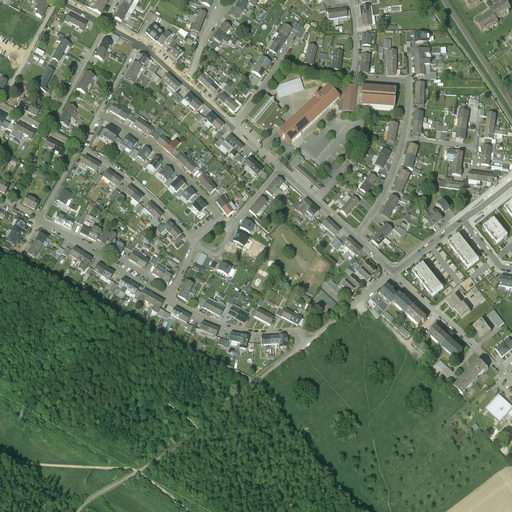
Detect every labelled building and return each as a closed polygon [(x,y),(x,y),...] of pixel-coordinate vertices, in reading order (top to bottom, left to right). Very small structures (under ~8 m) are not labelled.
[(42,3),(36,0),(34,3),(28,0),(25,0),(25,2),(33,6),(34,4),(36,5),(35,7),(45,12),(48,6),(42,2),(42,3)] [(132,3),(126,0),(125,0),(123,4),(129,8),(132,3)] [(463,0),(470,9),(480,3),(478,0),(463,0)] [(247,5),(241,1),(235,8),(241,13),(247,5)] [(491,13),(497,22),(506,15),(506,14),(508,12),(511,10),(505,1),(497,6),(498,7),(496,8),(496,7),(490,11),(491,13)] [(105,7),(98,3),(96,6),(91,3),(89,8),(100,15),(105,7)] [(129,8),(123,4),(120,9),(126,13),(129,8)] [(45,12),(35,7),(34,9),(38,11),(35,15),(41,19),(45,12)] [(369,7),(360,8),(361,17),(370,16),(369,7)] [(241,13),(235,8),(230,16),(236,20),(241,13)] [(126,13),(120,9),(117,15),(124,18),(126,13)] [(206,14),(196,10),(195,12),(194,13),(194,14),(194,16),(197,17),(197,18),(198,19),(203,21),(206,14)] [(345,10),(336,11),(337,19),(346,18),(346,12),(345,10)] [(336,11),(327,13),(328,20),(337,19),(336,11)] [(497,22),(491,13),(485,17),(486,18),(484,19),(483,19),(476,23),(482,32),(485,31),(488,29),(488,30),(498,24),(497,22)] [(78,19),(69,14),(65,22),(68,24),(67,26),(72,29),(74,26),(78,19)] [(370,16),(361,17),(362,27),(371,26),(370,16)] [(87,24),(78,19),(74,26),(80,29),(79,30),(83,32),(87,24)] [(131,27),(134,21),(128,19),(125,25),(131,27)] [(203,21),(198,19),(197,21),(196,21),(195,25),(201,27),(203,21)] [(302,27),(295,23),(292,28),(299,33),(302,27)] [(230,28),(224,24),(219,31),(227,37),(230,33),(228,32),(230,28)] [(201,27),(195,25),(194,27),(192,31),(198,33),(201,27)] [(163,36),(153,26),(146,34),(157,43),(163,36)] [(285,26),(279,35),(285,39),(291,30),(285,26)] [(184,38),(187,34),(180,28),(177,32),(184,38)] [(299,33),(296,37),(300,39),(304,31),(301,29),(299,33)] [(227,37),(219,31),(213,39),(219,43),(221,40),(226,44),(230,39),(227,37)] [(163,36),(157,43),(161,47),(165,43),(170,38),(166,33),(163,36)] [(279,35),(276,40),(273,38),(271,41),(274,43),(281,47),(286,40),(285,39),(279,35)] [(365,35),(363,35),(362,45),(370,46),(371,36),(371,35),(365,35)] [(427,35),(415,35),(416,44),(428,43),(427,35)] [(62,41),(59,39),(57,42),(61,44),(57,50),(63,53),(67,47),(70,49),(72,46),(68,44),(62,40),(62,41)] [(104,39),(99,48),(106,52),(109,46),(110,47),(112,43),(104,39)] [(172,39),(167,44),(173,49),(175,47),(180,41),(177,39),(175,42),(172,39)] [(213,41),(209,47),(214,51),(219,44),(213,41)] [(274,43),(269,51),(275,55),(281,47),(274,43)] [(343,47),(335,46),(333,61),(340,62),(343,47)] [(173,49),(169,54),(177,61),(183,54),(175,47),(173,49)] [(316,48),(308,47),(306,55),(314,57),(316,48)] [(106,52),(99,48),(94,57),(102,61),(104,58),(103,57),(106,52)] [(57,50),(52,60),(53,60),(50,65),(55,67),(57,63),(58,63),(63,53),(57,50)] [(425,50),(415,51),(415,59),(415,66),(424,66),(430,65),(429,61),(423,61),(423,55),(425,55),(425,50)] [(149,61),(139,55),(134,63),(145,69),(149,61)] [(314,57),(306,55),(304,64),(312,66),(314,57)] [(362,56),(361,55),(360,65),(368,66),(369,56),(362,56)] [(270,64),(262,58),(257,65),(265,71),(270,64)] [(333,61),(329,60),(328,64),(332,65),(331,70),(339,71),(340,62),(333,61)] [(145,69),(134,63),(125,79),(136,85),(145,69)] [(47,69),(42,78),(48,81),(53,72),(53,71),(55,67),(50,65),(48,69),(47,69)] [(265,71),(257,65),(252,73),(260,78),(265,71)] [(368,66),(360,65),(360,74),(367,75),(368,66)] [(424,66),(415,66),(416,74),(417,77),(424,76),(424,66)] [(395,67),(388,67),(387,76),(395,76),(398,76),(398,72),(395,72),(395,67)] [(94,76),(86,72),(81,81),(88,85),(88,84),(91,86),(94,81),(92,80),(94,76)] [(252,74),(246,81),(249,84),(247,87),(251,90),(259,80),(252,74)] [(174,81),(167,75),(162,81),(168,87),(174,81)] [(206,77),(205,78),(202,76),(198,81),(203,86),(208,80),(208,79),(206,77)] [(42,78),(39,85),(35,83),(33,86),(37,88),(43,91),(46,93),(48,90),(44,88),(48,81),(42,78)] [(274,86),(278,98),(303,90),(299,79),(274,86)] [(208,80),(203,86),(208,90),(213,85),(214,84),(211,81),(210,82),(208,80)] [(81,81),(77,90),(84,94),(86,91),(85,90),(88,85),(81,81)] [(180,87),(174,81),(168,87),(175,93),(180,87)] [(424,84),(416,84),(416,88),(416,90),(416,95),(424,95),(424,84)] [(215,88),(213,85),(208,90),(213,95),(217,90),(215,88)] [(361,88),(339,86),(339,90),(334,94),(327,87),(327,88),(317,97),(316,95),(312,98),(314,100),(286,126),(279,120),(284,114),(276,108),(277,107),(266,97),(247,118),(259,128),(260,127),(267,133),(274,125),(281,130),(279,132),(290,145),(291,144),(290,144),(297,138),(301,135),(300,135),(334,103),(337,108),(337,112),(355,114),(356,110),(359,107),(360,107),(393,109),(393,110),(394,110),(395,90),(394,90),(362,88),(362,87),(361,87),(361,88)] [(224,92),(218,99),(223,104),(228,99),(230,97),(224,92)] [(195,100),(189,94),(183,101),(190,106),(195,100)] [(424,95),(416,95),(416,99),(416,101),(416,105),(417,106),(424,106),(424,95)] [(228,99),(223,104),(228,109),(232,104),(230,103),(231,102),(228,99)] [(26,102),(23,100),(19,108),(27,112),(31,106),(26,103),(26,102)] [(202,106),(195,100),(190,106),(196,112),(202,106)] [(110,110),(109,112),(117,117),(121,110),(117,107),(118,105),(115,103),(110,110)] [(232,104),(228,109),(233,113),(237,109),(235,107),(236,106),(233,104),(232,104)] [(76,109),(68,105),(64,114),(70,118),(71,118),(74,119),(77,114),(75,113),(76,109)] [(37,108),(31,106),(27,112),(36,117),(41,109),(37,107),(37,108)] [(129,114),(121,110),(117,117),(125,121),(126,119),(129,114)] [(468,112),(459,111),(458,120),(467,121),(468,112)] [(417,113),(415,112),(415,116),(414,116),(414,119),(414,123),(422,124),(426,124),(427,119),(423,119),(423,113),(417,113)] [(193,117),(198,122),(203,117),(198,113),(193,117)] [(64,114),(59,123),(67,127),(69,124),(68,123),(70,118),(64,114)] [(217,120),(210,114),(205,120),(211,126),(217,120)] [(495,115),(488,114),(487,121),(486,130),(493,131),(495,115)] [(145,125),(138,120),(135,125),(133,127),(141,132),(145,125)] [(223,126),(217,120),(211,126),(218,132),(223,126)] [(467,121),(458,120),(457,129),(466,131),(467,121)] [(27,128),(18,123),(13,131),(17,133),(17,132),(23,135),(27,128)] [(397,125),(390,123),(388,132),(395,134),(397,125)] [(422,124),(414,123),(413,127),(413,130),(413,134),(419,134),(421,135),(422,124)] [(149,128),(145,125),(141,132),(149,137),(149,136),(153,131),(156,126),(152,124),(149,128)] [(107,141),(114,130),(109,127),(106,131),(102,137),(107,141)] [(35,133),(27,128),(23,135),(22,137),(27,140),(28,139),(31,140),(35,133)] [(154,132),(153,131),(149,136),(154,139),(160,130),(157,128),(154,132)] [(466,131),(457,129),(456,139),(463,140),(464,140),(466,131)] [(114,130),(107,141),(112,144),(116,138),(119,134),(114,130)] [(154,139),(153,139),(157,142),(161,137),(159,136),(163,131),(160,130),(154,139)] [(493,131),(486,130),(484,139),(485,139),(492,140),(493,135),(493,131)] [(395,134),(388,132),(386,141),(393,143),(395,134)] [(230,136),(224,142),(231,148),(236,142),(230,136)] [(121,145),(126,149),(132,141),(127,137),(121,145)] [(168,143),(161,137),(157,142),(156,143),(163,149),(168,143)] [(57,144),(48,139),(44,147),(47,149),(48,148),(53,151),(57,144)] [(168,143),(163,149),(170,155),(174,150),(179,144),(175,140),(171,145),(168,143)] [(137,144),(132,141),(126,149),(131,152),(137,144)] [(236,142),(231,148),(234,151),(232,153),(230,155),(234,158),(237,154),(243,148),(236,142)] [(66,149),(57,144),(53,151),(59,154),(58,155),(62,157),(66,149)] [(385,146),(379,144),(378,147),(383,149),(383,150),(389,153),(391,148),(385,146)] [(418,148),(411,145),(410,149),(409,149),(407,155),(415,158),(418,148)] [(484,147),(483,147),(482,156),(490,157),(491,148),(484,147)] [(144,162),(150,153),(144,148),(140,154),(137,157),(144,162)] [(383,150),(382,150),(378,158),(385,161),(390,153),(389,153),(383,150)] [(463,153),(449,151),(448,161),(454,161),(461,162),(463,153)] [(298,155),(289,165),(294,170),(295,169),(298,165),(303,160),(298,155)] [(415,158),(407,155),(405,162),(406,162),(405,166),(412,168),(415,158)] [(433,155),(432,159),(426,158),(425,161),(428,162),(435,164),(437,157),(433,155)] [(183,156),(178,161),(184,168),(190,162),(183,156)] [(490,157),(482,156),(481,165),(488,166),(490,157)] [(92,161),(85,157),(80,164),(88,169),(92,161)] [(155,170),(161,162),(155,157),(150,163),(148,165),(155,170)] [(249,158),(241,167),(244,169),(246,167),(250,171),(256,164),(249,158)] [(385,161),(378,158),(374,166),(381,170),(385,161)] [(100,166),(92,161),(88,169),(96,173),(100,166)] [(316,181),(298,165),(295,169),(320,192),(323,188),(320,185),(339,164),(335,161),(316,181)] [(461,162),(454,161),(452,176),(461,177),(461,171),(460,171),(461,162)] [(196,168),(190,162),(184,168),(191,174),(196,168)] [(262,170),(256,164),(250,171),(257,176),(262,170)] [(173,173),(166,166),(163,170),(159,175),(166,181),(173,173)] [(107,171),(103,178),(110,183),(115,176),(107,171)] [(494,176),(488,175),(487,183),(493,184),(493,180),(497,180),(497,177),(500,177),(500,172),(494,171),(494,176)] [(402,172),(401,175),(398,181),(406,185),(410,175),(402,172)] [(478,174),(469,173),(468,180),(477,182),(478,174)] [(488,175),(478,174),(477,182),(477,186),(481,187),(481,182),(487,183),(488,175)] [(370,175),(364,183),(371,187),(376,180),(370,175)] [(122,181),(115,176),(110,183),(117,188),(122,181)] [(204,176),(198,181),(204,188),(210,183),(204,176)] [(166,187),(172,180),(170,178),(164,185),(166,187)] [(283,184),(277,178),(271,185),(277,190),(283,184)] [(181,189),(184,185),(178,179),(174,182),(170,187),(170,188),(176,193),(181,189)] [(169,189),(170,188),(170,187),(174,182),(172,180),(166,187),(169,189)] [(464,185),(452,183),(452,180),(446,180),(446,182),(445,189),(463,191),(464,185)] [(406,185),(398,181),(395,188),(394,191),(401,194),(406,185)] [(439,183),(437,183),(437,181),(434,181),(432,187),(445,189),(446,182),(439,181),(439,183)] [(0,182),(0,192),(5,195),(9,187),(0,182)] [(210,183),(204,188),(210,195),(216,190),(210,183)] [(371,187),(364,183),(359,190),(365,195),(371,187)] [(277,190),(271,185),(265,192),(272,197),(273,195),(278,199),(282,194),(277,190)] [(129,187),(124,193),(131,199),(136,192),(129,187)] [(220,195),(225,192),(222,187),(216,190),(220,195)] [(195,195),(189,189),(185,193),(181,197),(187,203),(189,201),(193,197),(195,195)] [(63,190),(57,201),(65,206),(71,195),(63,190)] [(109,197),(112,200),(118,192),(115,190),(109,197)] [(365,196),(358,190),(355,194),(362,199),(365,196)] [(185,193),(183,191),(177,197),(179,199),(181,197),(185,193)] [(143,198),(136,192),(131,199),(138,204),(143,198)] [(358,203),(348,194),(342,201),(346,205),(352,210),(358,203)] [(39,203),(27,196),(22,204),(35,211),(39,203)] [(391,197),(390,200),(389,200),(386,206),(393,210),(398,201),(391,197)] [(222,198),(216,203),(221,210),(228,205),(222,198)] [(260,198),(255,205),(261,210),(267,203),(260,198)] [(206,208),(199,200),(196,203),(192,207),(200,214),(206,208)] [(305,200),(300,206),(301,208),(297,212),(302,216),(306,212),(312,206),(305,200)] [(438,204),(438,205),(444,212),(445,213),(450,209),(443,200),(438,204)] [(196,203),(194,201),(191,203),(187,207),(189,210),(192,207),(196,203)] [(150,204),(144,210),(150,216),(156,210),(150,204)] [(228,205),(221,210),(227,217),(235,211),(230,204),(228,205)] [(255,205),(249,211),(255,217),(261,210),(255,205)] [(352,210),(346,205),(340,211),(346,217),(352,210)] [(312,206),(306,212),(313,218),(318,212),(312,206)] [(393,210),(386,206),(382,212),(383,212),(381,215),(388,219),(393,210)] [(156,210),(150,216),(154,219),(149,223),(153,227),(154,226),(157,222),(163,216),(156,210)] [(435,211),(430,215),(437,224),(442,220),(439,215),(435,211)] [(82,218),(79,224),(82,226),(87,215),(84,214),(82,218)] [(66,218),(58,215),(54,223),(62,226),(66,218)] [(430,215),(425,219),(428,223),(432,228),(437,224),(430,215)] [(66,218),(62,226),(70,230),(74,222),(66,218)] [(333,225),(327,219),(321,225),(328,231),(333,225)] [(508,236),(495,219),(484,228),(497,244),(508,236)] [(94,224),(86,220),(83,226),(79,234),(87,238),(93,227),(94,224)] [(20,222),(17,221),(14,226),(26,232),(27,230),(24,228),(25,225),(20,222)] [(240,229),(249,234),(253,226),(251,225),(244,221),(240,229)] [(169,222),(163,227),(158,231),(156,232),(160,236),(163,236),(167,232),(169,234),(175,229),(169,222)] [(401,223),(398,229),(403,231),(407,226),(401,223)] [(333,225),(328,231),(334,237),(340,231),(333,225)] [(386,225),(384,228),(379,233),(385,239),(392,231),(386,225)] [(26,232),(14,226),(12,232),(19,236),(21,233),(24,235),(26,232)] [(99,231),(93,227),(87,238),(95,242),(99,234),(98,234),(99,231)] [(398,229),(396,227),(393,230),(401,236),(403,231),(398,229)] [(184,238),(175,229),(169,234),(178,244),(180,242),(184,238)] [(101,235),(98,241),(101,242),(104,237),(107,232),(104,230),(101,235)] [(19,236),(12,232),(9,237),(20,243),(22,240),(18,238),(19,236)] [(385,239),(379,233),(374,238),(375,239),(372,241),(378,247),(385,239)] [(46,238),(39,234),(35,242),(45,247),(49,240),(46,238)] [(111,234),(104,247),(112,251),(116,243),(113,242),(116,236),(111,234)] [(238,244),(243,247),(247,240),(242,237),(237,234),(233,242),(238,244)] [(479,260),(459,236),(448,244),(468,269),(479,260)] [(20,243),(9,237),(6,242),(11,245),(14,246),(15,244),(19,246),(20,243)] [(354,244),(348,239),(339,248),(342,251),(345,247),(349,251),(354,244)] [(35,242),(27,255),(35,259),(38,254),(40,255),(45,247),(35,242)] [(178,244),(174,247),(177,250),(183,245),(180,242),(178,244)] [(124,248),(116,243),(112,251),(120,255),(124,248)] [(354,244),(349,251),(355,257),(361,250),(354,244)] [(74,249),(69,256),(77,261),(82,254),(74,249)] [(141,257),(133,253),(129,260),(136,265),(141,257)] [(91,260),(82,254),(77,261),(80,263),(77,268),(83,272),(86,267),(91,260)] [(143,254),(141,257),(136,265),(144,269),(148,262),(145,260),(146,258),(146,257),(146,256),(143,254)] [(196,265),(201,267),(207,257),(201,254),(196,265)] [(367,263),(362,269),(363,269),(370,276),(375,271),(367,263)] [(106,269),(98,264),(94,272),(101,276),(106,269)] [(196,265),(195,264),(192,269),(200,273),(203,268),(201,267),(196,265)] [(231,269),(227,267),(221,264),(217,271),(227,277),(231,269)] [(443,288),(424,264),(412,273),(432,297),(443,288)] [(165,272),(157,267),(152,275),(160,279),(165,272)] [(114,274),(106,269),(101,276),(109,281),(114,274)] [(170,271),(166,269),(165,272),(160,279),(167,284),(172,277),(168,274),(170,271)] [(370,276),(363,269),(358,274),(366,282),(371,277),(370,276)] [(489,283),(494,280),(490,275),(486,278),(489,283)] [(352,277),(347,282),(354,289),(355,289),(360,284),(352,277)] [(346,295),(327,278),(324,282),(342,299),(346,295)] [(131,284),(123,279),(119,287),(122,289),(119,293),(124,296),(126,291),(131,284)] [(193,285),(186,281),(182,289),(189,293),(193,285)] [(347,282),(346,282),(342,287),(350,294),(354,289),(347,282)] [(138,288),(131,284),(126,291),(134,296),(138,288)] [(378,295),(383,300),(389,306),(392,303),(397,297),(386,286),(378,295)] [(485,300),(475,288),(471,291),(481,304),(485,300)] [(189,293),(182,289),(178,297),(185,301),(189,293)] [(340,309),(319,290),(314,300),(333,317),(340,309)] [(144,291),(137,303),(141,306),(144,301),(151,306),(156,298),(144,291)] [(376,293),(368,303),(374,310),(383,300),(378,295),(376,293)] [(413,307),(400,295),(397,297),(392,303),(406,315),(413,307)] [(454,311),(462,305),(455,296),(446,303),(453,312),(454,311)] [(163,302),(156,298),(151,306),(154,307),(151,312),(156,315),(163,302)] [(383,300),(374,310),(379,318),(389,306),(383,300)] [(215,306),(207,302),(203,309),(212,313),(215,306)] [(462,305),(454,311),(461,319),(470,312),(463,304),(462,305)] [(223,311),(215,306),(212,313),(220,317),(223,311)] [(426,319),(413,307),(406,315),(419,327),(426,319)] [(175,309),(171,316),(178,320),(182,313),(175,309)] [(239,313),(231,309),(227,316),(235,320),(239,313)] [(265,315),(257,310),(254,317),(262,322),(265,315)] [(285,311),(281,318),(289,322),(293,315),(285,311)] [(398,323),(385,312),(382,316),(395,327),(398,323)] [(503,324),(494,312),(489,315),(499,327),(503,324)] [(190,317),(182,313),(178,320),(186,325),(190,317)] [(247,317),(239,313),(235,320),(243,324),(247,317)] [(273,319),(265,315),(262,322),(270,326),(273,319)] [(301,319),(293,315),(289,322),(297,326),(301,319)] [(482,320),(473,328),(482,339),(491,332),(482,320)] [(210,326),(202,323),(199,331),(207,334),(210,326)] [(404,329),(398,323),(395,327),(394,328),(400,333),(404,329)] [(218,330),(210,326),(207,334),(215,337),(218,330)] [(435,327),(428,335),(441,348),(449,339),(435,327)] [(410,335),(404,329),(400,333),(406,339),(410,335)] [(239,336),(230,334),(229,342),(238,344),(239,336)] [(248,337),(239,336),(238,344),(241,344),(240,349),(245,350),(248,337)] [(279,337),(270,338),(270,346),(279,345),(279,337)] [(270,338),(261,338),(261,346),(270,346),(270,338)] [(462,352),(449,339),(441,348),(455,360),(462,352)] [(416,340),(412,344),(418,350),(422,345),(416,340)] [(511,351),(504,343),(500,347),(506,355),(511,351)] [(428,351),(422,345),(418,350),(424,355),(428,351)] [(506,355),(500,347),(495,350),(502,358),(506,355)] [(446,367),(439,361),(436,365),(442,371),(446,367)] [(478,361),(466,375),(474,382),(486,368),(478,361)] [(466,375),(454,388),(462,395),(474,382),(466,375)] [(508,415),(511,418),(511,406),(498,395),(485,410),(500,424),(508,415)] [(494,427),(489,432),(495,437),(499,432),(494,427)]
